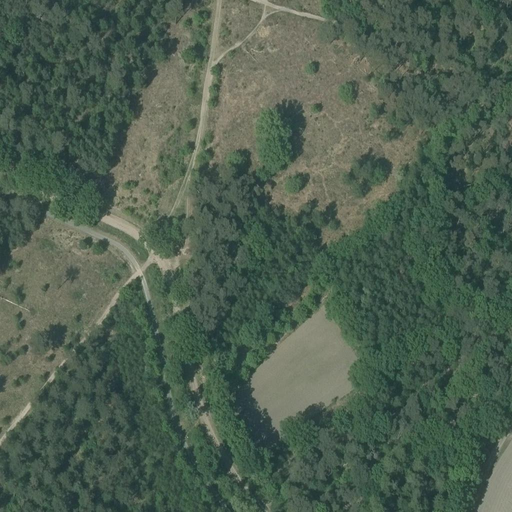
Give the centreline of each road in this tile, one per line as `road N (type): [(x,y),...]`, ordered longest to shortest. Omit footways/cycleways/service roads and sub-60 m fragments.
road 1 (track): [(265,511),(223,461),(156,251),(111,219),(0,168)]
road 2 (track): [(0,445),(156,251)]
road 3 (track): [(184,196),(218,0)]
